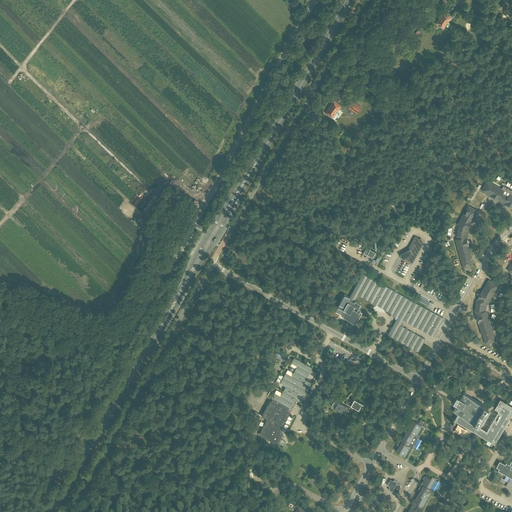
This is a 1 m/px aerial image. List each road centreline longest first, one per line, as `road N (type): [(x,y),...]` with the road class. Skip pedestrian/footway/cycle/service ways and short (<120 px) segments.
road 1 (unclassified): [(33,511),(316,0)]
road 2 (unclassified): [(417,379),(210,264)]
road 3 (track): [(511,109),(348,236),(343,246),(350,253)]
road 4 (primary): [(53,511),(161,325)]
road 5 (primary): [(161,325),(269,140)]
road 6 (primary): [(269,140),(161,325)]
road 7 (unclassified): [(150,367),(253,415),(249,511)]
road 8 (unclassified): [(68,511),(150,367)]
road 9 (primary): [(269,140),(349,0)]
road 10 (track): [(0,320),(123,341)]
road 11 (residential): [(455,312),(350,253)]
